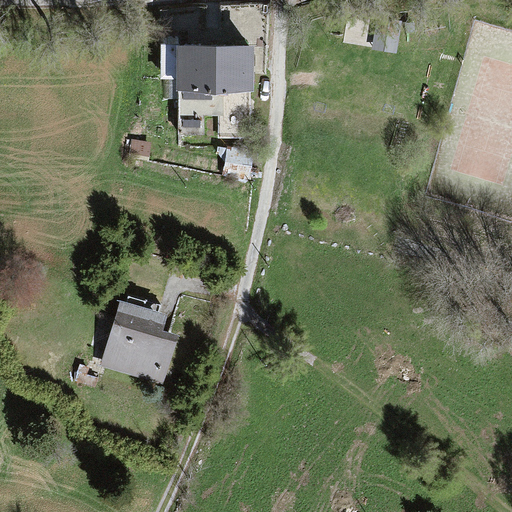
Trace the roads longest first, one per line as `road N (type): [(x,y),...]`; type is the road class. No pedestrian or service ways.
road 1 (track): [(244,304),(260,326),(500,511)]
road 2 (track): [(284,0),(244,304)]
road 3 (track): [(166,511),(244,304)]
